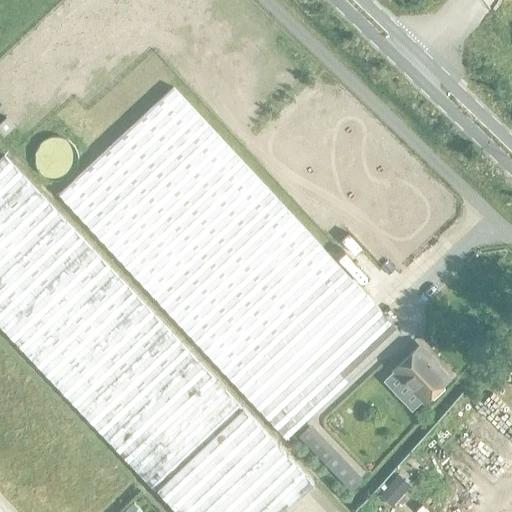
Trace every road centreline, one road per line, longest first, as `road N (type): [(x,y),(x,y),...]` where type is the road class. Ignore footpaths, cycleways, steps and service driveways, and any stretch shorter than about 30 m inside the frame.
road 1 (unclassified): [(511,232),(266,0)]
road 2 (secondary): [(336,0),(511,168)]
road 3 (secondary): [(511,144),(362,0)]
